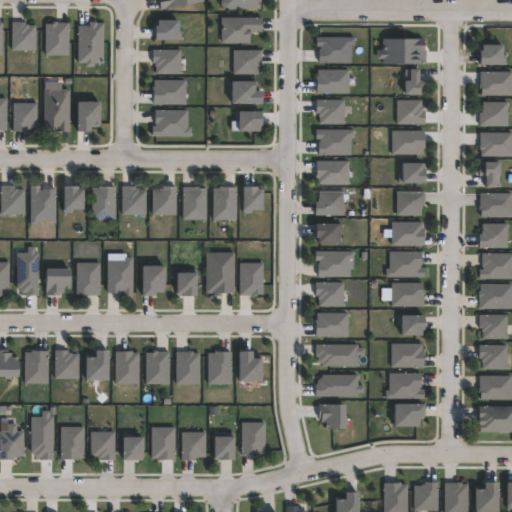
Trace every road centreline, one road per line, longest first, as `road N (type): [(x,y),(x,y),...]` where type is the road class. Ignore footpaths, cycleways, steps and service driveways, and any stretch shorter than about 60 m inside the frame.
road 1 (residential): [(511,456),(376,456),(222,490),(0,486)]
road 2 (residential): [(287,0),(287,405),(300,473)]
road 3 (residential): [(450,8),(446,454)]
road 4 (residential): [(0,158),(286,161)]
road 5 (residential): [(0,321),(285,324)]
road 6 (residential): [(287,8),(511,8)]
road 7 (residential): [(122,0),(124,158)]
